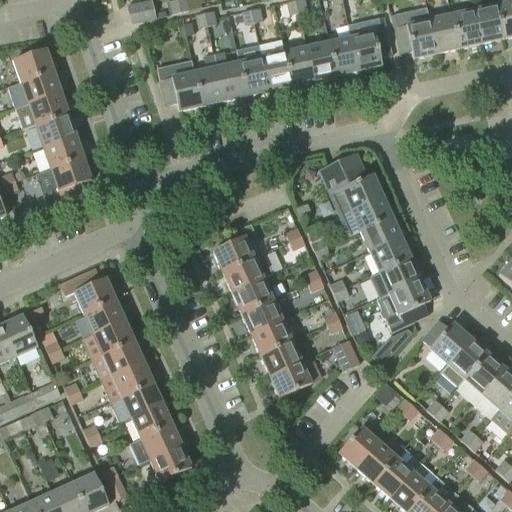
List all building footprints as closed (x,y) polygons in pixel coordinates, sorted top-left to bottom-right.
[(198,0),(192,0),(185,2),(188,13),(201,11),(198,0)] [(342,6),(340,0),(330,0),(332,8),(342,6)] [(178,2),(180,15),(188,13),(185,1),(178,2)] [(303,1),(295,3),(298,15),(305,13),(303,1)] [(180,15),(178,2),(167,4),(170,17),(180,15)] [(298,15),(295,3),(285,5),(287,17),(298,15)] [(511,39),(511,3),(494,8),(502,41),(511,39)] [(152,4),(128,9),(131,27),(155,22),(152,4)] [(502,41),(494,8),(472,12),(480,46),(502,41)] [(251,13),(253,25),(261,23),(259,11),(251,13)] [(435,57),(428,22),(425,11),(390,19),(399,57),(411,55),(412,62),(435,57)] [(472,12),(450,17),(458,51),(480,46),(472,12)] [(253,25),(251,13),(241,15),(243,27),(253,25)] [(204,16),(207,29),(216,27),(213,14),(204,16)] [(207,29),(204,16),(194,18),(197,31),(207,29)] [(450,17),(428,22),(435,57),(458,51),(450,17)] [(373,36),(373,35),(371,26),(367,24),(347,28),(350,40),(358,74),(381,69),(379,62),(391,59),(385,33),(373,36)] [(350,40),(328,45),(335,79),(358,74),(350,40)] [(335,79),(328,45),(306,50),(313,84),(335,79)] [(259,49),(236,54),(239,65),(246,99),(269,94),(261,60),(259,49)] [(306,50),(283,55),(291,89),(313,84),(306,50)] [(20,86),(53,75),(45,52),(12,63),(20,86)] [(223,55),(213,57),(224,104),(246,99),(239,65),(226,68),(223,55)] [(291,89),(283,55),(261,60),(269,94),(291,89)] [(205,73),(194,75),(201,109),(224,104),(213,57),(202,59),(205,73)] [(191,62),(154,70),(158,84),(164,110),(176,107),(178,114),(201,109),(194,75),(191,62)] [(20,86),(6,91),(14,112),(60,96),(53,75),(20,86)] [(68,118),(60,96),(14,112),(21,133),(34,129),(35,129),(68,118)] [(75,139),(68,118),(35,129),(42,151),(75,139)] [(75,139),(42,151),(50,172),(83,161),(75,139)] [(328,197),(366,180),(355,156),(317,174),(328,197)] [(90,183),(83,161),(50,172),(57,194),(51,196),(55,206),(84,196),(80,187),(90,183)] [(0,183),(2,188),(14,184),(11,176),(0,180),(0,183)] [(371,177),(366,180),(328,197),(338,220),(360,210),(382,200),(371,177)] [(14,184),(2,188),(5,197),(17,192),(14,184)] [(391,221),(382,200),(360,210),(338,220),(348,239),(359,234),(360,235),(391,221)] [(295,212),(295,213),(298,220),(310,215),(306,207),(295,212)] [(401,241),(391,221),(360,235),(369,256),(401,241)] [(239,232),(242,240),(211,253),(222,277),(253,262),(247,247),(257,243),(250,227),(239,232)] [(203,235),(207,243),(208,246),(219,241),(214,230),(203,235)] [(288,245),(300,240),(296,232),(284,237),(288,245)] [(300,240),(288,245),(292,253),(304,247),(300,240)] [(313,256),(326,251),(321,241),(309,247),(313,256)] [(410,263),(401,241),(369,256),(378,276),(379,277),(410,263)] [(329,258),(326,251),(313,256),(317,264),(329,258)] [(253,262),(222,277),(231,297),(263,283),(272,279),(263,258),(253,262)] [(511,260),(497,277),(511,290),(511,260)] [(376,302),(376,303),(420,283),(410,263),(379,277),(378,276),(369,280),(378,301),(376,302)] [(104,281),(99,283),(94,272),(58,288),(64,300),(73,296),(83,318),(114,303),(104,281)] [(307,288),(319,282),(314,273),(302,278),(307,288)] [(319,282),(307,288),(311,296),(323,290),(319,282)] [(332,298),(345,292),(340,282),(328,288),(332,298)] [(263,283),(231,297),(241,318),(272,303),(263,283)] [(420,283),(376,303),(380,311),(379,315),(381,321),(384,322),(390,335),(427,318),(423,307),(429,304),(420,283)] [(348,300),(345,292),(332,298),(336,306),(348,300)] [(124,324),(114,303),(83,318),(92,338),(124,324)] [(282,324),(272,303),(241,318),(250,339),(282,324)] [(32,323),(44,318),(40,310),(29,315),(32,323)] [(326,329),(338,324),(334,314),(321,320),(326,329)] [(0,328),(0,329),(13,360),(36,350),(22,318),(0,328)] [(446,367),(470,342),(451,326),(446,331),(437,323),(420,343),(429,351),(428,352),(446,367)] [(124,324),(92,338),(80,343),(90,364),(133,344),(124,324)] [(282,324),(250,339),(260,360),(291,345),(282,324)] [(342,331),(338,324),(326,329),(329,337),(342,331)] [(0,329),(0,366),(13,360),(0,329)] [(405,333),(385,342),(395,351),(408,335),(405,333)] [(47,358),(59,353),(51,334),(40,340),(44,348),(43,349),(47,358)] [(470,342),(446,367),(439,376),(456,391),(486,356),(470,342)] [(331,350),(340,370),(342,375),(358,367),(347,343),(331,350)] [(143,365),(133,344),(90,364),(99,385),(143,365)] [(291,345),(260,360),(269,380),(300,365),(291,345)] [(59,353),(47,358),(51,367),(63,361),(59,353)] [(486,356),(463,382),(481,398),(504,371),(486,356)] [(143,365),(99,385),(109,406),(121,401),(152,386),(143,365)] [(300,365),(269,380),(278,401),(310,386),(300,365)] [(511,378),(504,371),(481,398),(498,413),(511,396),(511,378)] [(53,385),(30,396),(35,408),(43,405),(43,406),(59,399),(53,385)] [(66,400),(78,394),(74,386),(62,392),(66,400)] [(152,386),(121,401),(130,422),(161,407),(152,386)] [(78,394),(66,400),(70,409),(82,403),(78,394)] [(35,408),(30,396),(9,405),(15,418),(28,412),(28,411),(35,408)] [(511,431),(511,396),(498,413),(489,423),(507,438),(511,431)] [(402,418),(410,408),(404,402),(395,412),(402,418)] [(432,419),(441,409),(434,402),(425,412),(432,419)] [(0,424),(15,418),(9,405),(0,408),(0,424)] [(161,407),(130,422),(139,442),(171,428),(161,407)] [(410,408),(402,418),(408,424),(417,414),(410,408)] [(39,413),(44,425),(52,422),(47,409),(39,413)] [(441,409),(432,419),(439,425),(448,415),(441,409)] [(44,425),(39,413),(31,416),(37,429),(44,425)] [(85,442),(97,437),(93,427),(81,433),(85,442)] [(0,442),(1,445),(11,440),(6,428),(0,430),(0,442)] [(138,468),(149,463),(180,448),(171,428),(139,442),(128,447),(138,468)] [(355,472),(378,445),(360,429),(337,456),(355,472)] [(436,448),(444,438),(438,432),(429,442),(436,448)] [(466,449),(475,439),(467,432),(459,443),(466,449)] [(97,437),(85,442),(89,450),(101,444),(97,437)] [(444,438),(436,448),(443,454),(452,444),(444,438)] [(482,445),(475,439),(466,449),(474,455),(482,445)] [(395,460),(378,445),(355,472),(373,487),(395,460)] [(190,470),(180,448),(149,463),(158,485),(190,470)] [(48,481),(59,475),(51,460),(40,466),(48,481)] [(412,475),(395,460),(373,487),(390,502),(412,475)] [(471,479),(480,468),(472,462),(463,472),(471,479)] [(501,479),(510,469),(502,463),(494,474),(501,479)] [(480,468),(471,479),(478,484),(486,474),(480,468)] [(511,471),(510,469),(501,479),(508,486),(511,481),(511,471)] [(104,483),(116,478),(113,470),(101,475),(104,483)] [(411,511),(430,491),(412,475),(390,502),(401,511),(411,511)] [(93,476),(71,486),(83,511),(98,511),(107,508),(93,476)] [(116,478),(104,483),(113,503),(125,497),(116,478)] [(441,511),(455,497),(438,482),(411,511),(441,511)] [(83,511),(71,486),(51,495),(58,511),(83,511)] [(505,509),(511,501),(511,496),(506,491),(497,501),(505,509)] [(58,511),(51,495),(30,505),(32,511),(58,511)] [(470,511),(471,511),(455,497),(441,511),(470,511)]
